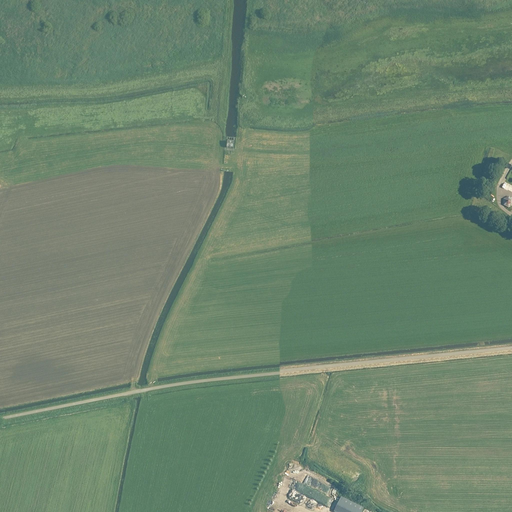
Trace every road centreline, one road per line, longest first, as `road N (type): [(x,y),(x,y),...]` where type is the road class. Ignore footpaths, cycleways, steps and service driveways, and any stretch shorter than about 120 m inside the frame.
road 1 (unclassified): [(0,417),(210,378),(511,348)]
road 2 (unknown): [(131,391),(147,332),(209,204),(218,160)]
